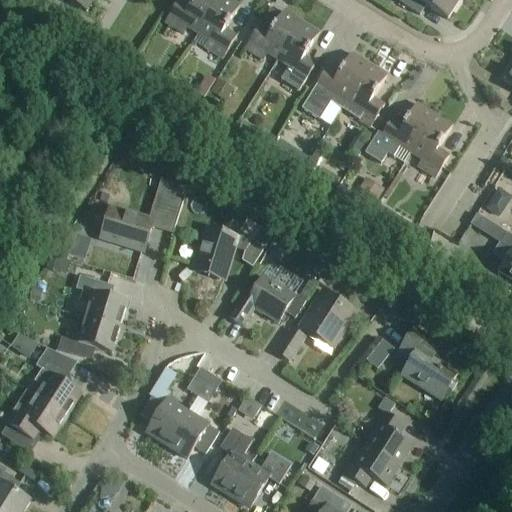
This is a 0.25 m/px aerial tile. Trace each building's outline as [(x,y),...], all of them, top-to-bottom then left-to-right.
[(64,0),(86,14),(94,0),(64,0)] [(198,36),(220,0),(195,0),(190,10),(178,3),(165,24),(183,36),(187,29),(198,36)] [(224,0),(220,0),(198,36),(209,43),(205,49),(223,61),(237,39),(225,32),(240,9),(224,0)] [(448,22),(461,1),(460,0),(401,0),(399,4),(420,18),(426,8),(448,22)] [(278,63),(302,25),(284,14),(282,17),(271,10),(245,51),(263,62),(267,56),(278,63)] [(302,25),(278,63),(289,69),(280,83),(298,94),(316,65),(305,58),(320,36),(302,25)] [(343,113),(347,106),(346,105),(370,67),(352,56),(338,79),(327,72),(313,93),(302,111),(320,122),(331,105),(342,112),(343,113)] [(346,105),(347,106),(356,112),(352,119),(370,130),(384,108),(373,101),(387,79),(370,67),(346,105)] [(207,80),(197,97),(205,102),(215,85),(207,80)] [(226,106),(234,93),(218,83),(210,96),(226,106)] [(401,147),(412,154),(435,118),(417,107),(403,129),(392,122),(383,136),(379,133),(364,156),(381,167),(388,156),(393,160),(396,155),(401,147)] [(435,118),(412,154),(422,161),(417,169),(436,181),(450,159),(438,152),(453,129),(435,118)] [(261,139),(253,150),(262,156),(269,144),(261,139)] [(279,144),(268,161),(282,170),(293,152),(279,144)] [(334,192),(341,181),(330,174),(323,185),(334,192)] [(161,183),(153,210),(179,218),(187,191),(161,183)] [(371,213),(382,195),(363,183),(352,201),(371,213)] [(382,209),(371,225),(403,245),(413,229),(382,209)] [(115,212),(106,241),(144,253),(153,224),(115,212)] [(503,224),(499,231),(506,236),(511,229),(503,224)] [(208,231),(196,269),(225,279),(234,251),(245,254),(252,243),(250,242),(248,241),(244,238),(239,235),(236,240),(208,231)] [(511,253),(500,274),(511,281),(511,239),(506,236),(500,246),(511,253)] [(165,254),(157,272),(174,279),(182,261),(165,254)] [(451,272),(432,259),(426,267),(446,280),(451,272)] [(86,321),(120,331),(127,306),(104,299),(108,287),(80,279),(76,291),(93,296),(86,321)] [(255,310),(279,325),(285,315),(294,300),(276,288),(263,280),(249,302),(243,299),(230,320),(243,329),(255,310)] [(310,283),(299,302),(305,306),(317,287),(310,283)] [(31,302),(40,303),(41,291),(33,290),(31,302)] [(334,348),(354,315),(323,296),(303,328),(334,348)] [(112,356),(120,331),(86,321),(78,345),(61,340),(58,352),(85,361),(89,349),(112,356)] [(442,404),(460,375),(435,359),(442,349),(414,332),(402,350),(414,358),(401,378),(442,404)] [(290,363),(304,341),(292,333),(278,355),(290,363)] [(383,343),(374,353),(385,361),(393,351),(383,343)] [(36,399),(66,419),(81,397),(64,386),(70,377),(78,365),(47,352),(29,380),(43,389),(36,399)] [(200,371),(187,392),(198,399),(211,377),(200,371)] [(208,406),(222,384),(211,377),(198,399),(208,406)] [(66,419),(36,399),(29,394),(1,438),(30,457),(44,435),(52,440),(66,419)] [(246,399),(239,411),(254,421),(261,409),(246,399)] [(167,448),(188,415),(167,401),(146,435),(167,448)] [(389,417),(395,407),(385,401),(379,411),(389,417)] [(188,415),(167,448),(187,461),(195,450),(205,456),(219,434),(188,415)] [(366,448),(399,469),(413,448),(398,439),(405,429),(384,415),(377,426),(379,427),(366,448)] [(231,498),(250,469),(241,463),(252,444),(232,432),(220,451),(230,458),(212,486),(231,498)] [(312,458),(317,449),(310,445),(305,454),(312,458)] [(386,490),(399,469),(366,448),(353,468),(351,467),(338,486),(350,494),(356,485),(365,491),(372,480),(386,490)] [(250,469),(231,498),(250,510),(269,481),(279,488),(291,469),(271,456),(260,474),(250,469)] [(0,472),(0,511),(25,511),(30,504),(14,495),(9,491),(11,489),(15,482),(0,472)] [(310,494),(316,485),(308,481),(303,490),(310,494)] [(312,504),(307,511),(308,511),(341,511),(346,505),(321,490),(312,504)]
